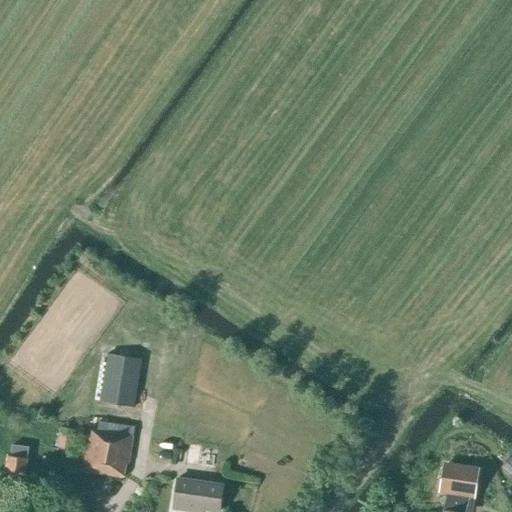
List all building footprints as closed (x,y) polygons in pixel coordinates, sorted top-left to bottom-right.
[(135,407),(142,357),(102,352),(94,402),(135,407)] [(128,465),(134,428),(99,422),(97,430),(89,429),(82,472),(123,478),(126,464),(128,465)] [(74,429),(61,427),(58,448),(71,450),(74,429)] [(199,466),(202,446),(188,444),(185,465),(199,466)] [(23,486),(29,447),(13,445),(11,456),(8,455),(3,484),(23,486)] [(472,511),(475,495),(479,471),(445,466),(441,490),(447,491),(443,511),(472,511)] [(219,511),(223,485),(178,479),(173,508),(193,511),(194,508),(219,511)]
